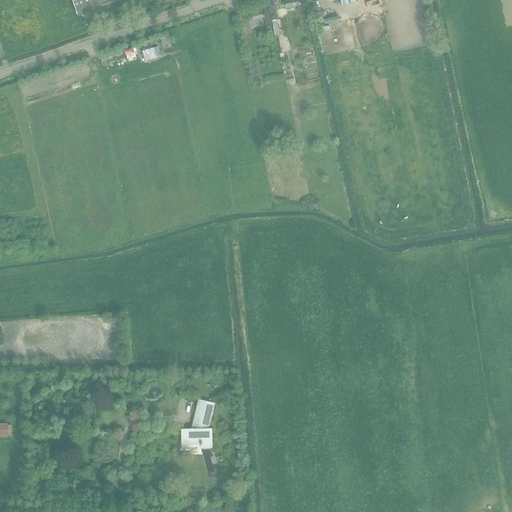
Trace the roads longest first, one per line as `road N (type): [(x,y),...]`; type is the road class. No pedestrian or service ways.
road 1 (track): [(437,0),(487,222),(511,218)]
road 2 (unclassified): [(0,74),(239,0)]
